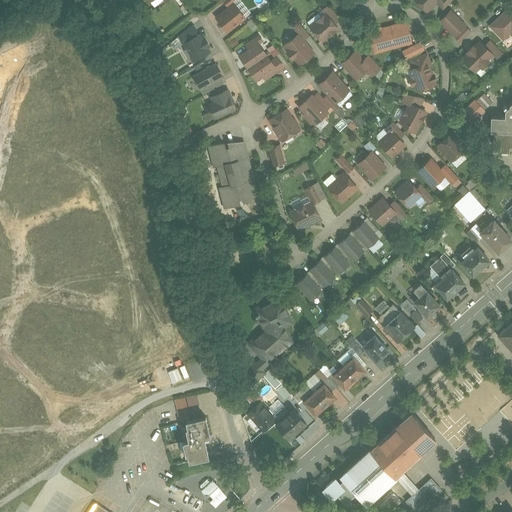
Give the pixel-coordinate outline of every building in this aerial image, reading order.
[(224,0),(223,1),(229,8),(234,4),(233,2),(235,0),(224,0)] [(416,0),(427,11),(436,2),(438,0),(416,0)] [(438,0),(436,2),(443,9),(452,0),(438,0)] [(511,0),(503,0),(502,1),(509,9),(511,7),(511,5),(511,0)] [(229,8),(217,17),(227,31),(245,17),(234,4),(229,8)] [(340,19),(329,4),(322,10),(326,14),(334,23),(340,19)] [(509,9),(491,26),(503,39),(510,32),(511,34),(511,8),(511,7),(509,9)] [(466,25),(451,10),(441,20),(455,35),(466,25)] [(326,14),(310,26),(322,41),(338,28),(334,23),(326,14)] [(310,35),(299,21),(292,26),(298,34),(299,34),(304,40),(310,35)] [(400,23),(381,29),(381,30),(368,34),(371,45),(378,44),(379,50),(409,42),(404,24),(401,25),(400,23)] [(193,25),(179,36),(183,41),(195,31),(197,30),(193,25)] [(466,25),(455,35),(454,36),(460,42),(471,31),(466,25)] [(198,35),(195,31),(184,40),(185,42),(184,43),(187,48),(185,49),(189,56),(191,55),(194,61),(209,52),(207,47),(210,46),(205,37),(202,39),(200,34),(198,35)] [(298,34),(290,41),(291,43),(287,47),(289,50),(287,52),(293,59),(295,57),(300,64),(314,53),(304,40),(299,34),(298,34)] [(259,35),(248,43),(252,48),(258,43),(259,43),(263,41),(259,35)] [(497,59),(503,53),(491,40),(484,46),(493,54),(492,54),(497,59)] [(419,42),(403,50),(408,59),(424,50),(419,42)] [(475,47),(473,46),(467,52),(468,53),(463,58),(475,71),(480,66),(482,68),(489,62),(487,60),(492,54),(493,54),(484,46),(480,42),(475,47)] [(252,48),(240,56),(248,67),(266,54),(259,43),(258,43),(252,48)] [(355,51),(343,63),(357,78),(362,73),(363,74),(369,68),(370,68),(363,60),(355,51)] [(266,54),(248,67),(256,79),(263,74),(265,77),(276,69),(271,61),(266,54)] [(427,54),(411,60),(414,68),(428,63),(430,62),(427,54)] [(381,68),(368,55),(363,60),(370,68),(369,68),(375,74),(381,68)] [(284,67),(277,57),(271,61),(276,69),(277,71),(284,67)] [(217,63),(194,76),(200,88),(221,76),(223,75),(217,63)] [(428,63),(414,68),(410,70),(413,77),(410,78),(413,86),(416,85),(418,90),(435,84),(434,80),(436,80),(434,74),(432,75),(428,63)] [(349,90),(332,72),(319,84),(328,93),(335,102),(336,102),(349,90)] [(221,76),(205,85),(208,90),(224,81),(221,76)] [(228,89),(212,96),(214,102),(209,104),(212,111),(210,111),(213,118),(235,109),(229,96),(231,95),(228,89)] [(323,97),(319,93),(314,97),(326,110),(331,106),(323,97)] [(335,102),(328,93),(323,97),(331,106),(335,111),(340,106),(336,102),(335,102)] [(424,98),(406,93),(402,101),(410,105),(411,103),(419,107),(424,98)] [(312,95),(300,106),(315,123),(328,112),(326,110),(314,97),(312,95)] [(475,99),(460,114),(470,125),(486,110),(475,99)] [(511,100),(509,104),(510,105),(505,110),(505,116),(491,116),(491,131),(494,131),(494,146),(501,146),(501,151),(510,152),(510,147),(511,147),(511,100)] [(419,107),(411,103),(410,105),(401,121),(406,127),(415,132),(426,111),(419,107)] [(286,109),(270,119),(283,139),(299,129),(298,128),(300,127),(295,119),(293,120),(286,109)] [(394,122),(385,129),(389,133),(392,130),(399,138),(404,133),(394,122)] [(389,133),(379,142),(392,156),(397,152),(398,153),(402,149),(402,148),(405,144),(399,138),(392,130),(389,133)] [(465,149),(451,134),(438,145),(440,146),(439,148),(443,153),(446,153),(452,160),(465,149)] [(477,150),(465,137),(460,141),(468,150),(468,153),(470,156),(477,150)] [(279,145),(270,148),(274,165),(284,162),(279,145),(283,139),(279,145)] [(376,148),(370,141),(366,144),(372,152),(376,148)] [(241,143),(230,145),(229,147),(230,149),(227,150),(225,143),(223,143),(209,146),(214,165),(216,166),(221,164),(222,166),(220,167),(219,169),(223,183),(224,184),(226,183),(227,186),(221,187),(220,189),(225,207),(239,204),(240,202),(238,195),(241,194),(242,197),(243,198),(254,195),(255,193),(252,182),(253,182),(254,180),(248,156),(246,155),(245,155),(242,144),(241,143)] [(372,152),(359,163),(372,178),(385,166),(372,152)] [(354,167),(342,154),(336,159),(348,172),(354,167)] [(431,159),(419,170),(432,185),(438,180),(439,181),(445,176),(446,175),(440,169),(431,159)] [(307,162),(294,169),(297,175),(310,168),(307,162)] [(458,178),(446,164),(440,169),(446,175),(445,176),(452,183),(458,178)] [(345,174),(329,187),(333,192),(333,195),(337,199),(340,199),(341,201),(357,187),(345,174)] [(409,180),(405,184),(405,183),(400,187),(400,188),(395,192),(408,206),(421,195),(422,194),(416,188),(409,180)] [(433,197),(421,183),(416,188),(422,194),(421,195),(428,202),(433,197)] [(314,184),(305,189),(311,201),(312,201),(313,204),(321,200),(314,184)] [(461,195),(467,191),(464,185),(458,188),(461,195)] [(474,188),(455,205),(469,220),(484,206),(477,199),(481,196),(474,188)] [(383,198),(370,210),(383,224),(396,212),(390,205),(383,198)] [(311,201),(290,212),(293,216),(292,217),(294,221),(296,221),(300,229),(321,218),(313,204),(312,201),(311,201)] [(407,214),(395,201),(390,205),(396,212),(401,219),(407,214)] [(379,229),(369,218),(365,222),(374,233),(379,229)] [(501,228),(494,220),(481,231),(480,232),(484,235),(492,244),(491,244),(492,245),(492,244),(499,252),(511,240),(505,233),(506,232),(505,232),(505,233),(501,229),(502,228),(501,228)] [(364,221),(359,225),(354,230),(355,231),(364,242),(368,246),(378,238),(374,233),(365,222),(364,221)] [(480,228),(476,224),(470,229),(479,239),(484,235),(480,232),(481,231),(479,230),(480,228)] [(479,239),(470,229),(466,233),(475,243),(479,239)] [(364,242),(355,231),(350,235),(360,246),(364,242)] [(350,235),(349,234),(345,238),(339,243),(340,244),(350,254),(354,259),(364,250),(360,246),(350,235)] [(350,254),(340,244),(336,248),(345,258),(350,254)] [(490,260),(478,246),(474,250),(472,247),(467,252),(469,254),(461,261),(473,274),(479,269),(480,271),(485,266),(484,265),(490,260)] [(335,247),(330,251),(325,256),(326,257),(335,267),(339,272),(349,263),(345,258),(336,248),(335,247)] [(455,264),(446,253),(441,256),(451,267),(455,264)] [(451,267),(441,256),(431,265),(442,277),(435,284),(447,298),(453,293),(459,288),(459,287),(464,282),(451,268),(451,267)] [(335,267),(326,257),(321,261),(330,271),(335,267)] [(320,260),(316,264),(310,269),(312,271),(321,281),(325,285),(335,276),(330,271),(321,261),(320,260)] [(312,271),(308,275),(317,285),(321,281),(312,271)] [(308,275),(307,274),(303,278),(302,278),(297,283),(311,299),(321,290),(317,285),(308,275)] [(427,291),(421,284),(415,289),(418,294),(413,298),(415,300),(414,301),(426,314),(431,309),(431,310),(432,310),(433,310),(438,306),(438,305),(438,304),(438,303),(427,290),(427,291)] [(372,310),(362,299),(356,304),(366,316),(372,310)] [(422,317),(407,300),(401,305),(415,321),(416,320),(417,322),(422,317)] [(270,302),(256,309),(258,314),(256,315),(256,316),(259,315),(265,329),(250,342),(261,355),(264,353),(270,360),(291,342),(283,332),(287,329),(285,326),(292,322),(281,302),(272,307),(270,302)] [(414,326),(393,304),(378,317),(378,318),(379,318),(382,323),(383,323),(384,323),(386,321),(387,323),(383,326),(383,327),(387,331),(388,331),(389,330),(398,341),(408,332),(408,331),(413,327),(414,326)] [(340,308),(332,316),(340,325),(349,316),(340,308)] [(511,320),(497,335),(511,349),(511,320)] [(375,335),(364,346),(377,360),(388,350),(375,335)] [(363,351),(354,341),(350,345),(359,355),(363,351)] [(365,370),(352,355),(348,359),(345,356),(343,358),(347,363),(344,366),(356,380),(361,376),(360,374),(365,370)] [(256,362),(246,372),(255,382),(265,372),(256,362)] [(169,370),(173,382),(191,377),(187,364),(169,370)] [(344,366),(340,369),(336,364),(334,366),(337,369),(332,373),(346,387),(350,383),(352,384),(356,380),(344,366)] [(320,369),(306,382),(310,387),(314,392),(318,389),(316,387),(322,382),(323,382),(328,378),(320,369)] [(341,383),(332,373),(328,377),(336,387),(341,383)] [(336,387),(328,378),(323,382),(331,391),(336,387)] [(323,382),(322,382),(316,387),(318,389),(314,392),(327,406),(331,402),(331,400),(335,396),(331,391),(323,382)] [(291,393),(283,384),(276,389),(285,399),(291,393)] [(251,387),(243,394),(246,397),(254,391),(251,387)] [(311,395),(306,390),(304,392),(307,395),(303,399),(316,414),(320,409),(322,410),(327,406),(314,392),(311,395)] [(254,391),(246,397),(250,402),(258,395),(254,391)] [(197,394),(187,396),(192,418),(202,416),(197,394)] [(261,399),(258,395),(250,402),(253,406),(261,399)] [(185,397),(175,399),(180,421),(190,418),(185,397)] [(275,419),(261,402),(248,412),(263,430),(274,421),(276,424),(276,423),(274,421),(275,419)] [(293,409),(277,423),(276,423),(276,424),(283,432),(284,432),(289,437),(305,423),(306,423),(306,422),(294,408),(294,409),(293,408),(293,409)] [(396,425),(389,431),(390,431),(370,449),(394,476),(402,468),(414,458),(415,458),(421,452),(435,438),(412,412),(396,426),(396,425)] [(192,418),(186,420),(188,430),(189,430),(191,439),(184,440),(185,441),(186,441),(188,450),(187,451),(189,460),(209,456),(204,436),(210,435),(206,415),(192,418)] [(394,476),(370,449),(340,474),(342,476),(355,491),(365,502),(394,477),(394,476)] [(394,476),(394,477),(411,494),(419,487),(402,468),(394,476)] [(344,500),(355,491),(342,476),(339,479),(335,474),(321,486),(331,496),(336,491),(344,500)] [(411,494),(405,499),(416,511),(442,488),(431,476),(419,487),(411,494)] [(213,480),(202,490),(205,494),(209,494),(213,498),(222,490),(218,486),(213,480)] [(90,511),(109,511),(96,503),(90,511)]
